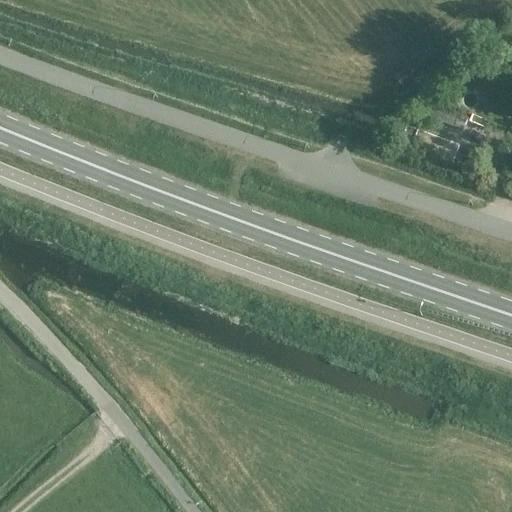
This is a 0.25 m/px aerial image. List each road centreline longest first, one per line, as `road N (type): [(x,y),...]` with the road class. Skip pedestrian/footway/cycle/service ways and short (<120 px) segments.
road 1 (primary): [(511,316),(257,232),(0,129)]
road 2 (residential): [(511,232),(0,53)]
road 3 (unclassified): [(190,511),(122,422),(0,290)]
road 4 (track): [(16,511),(122,422)]
